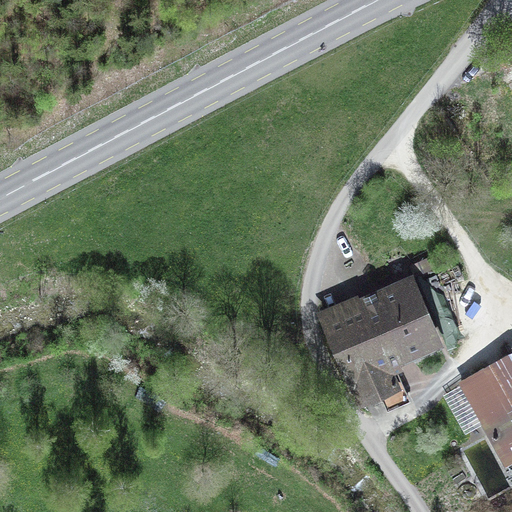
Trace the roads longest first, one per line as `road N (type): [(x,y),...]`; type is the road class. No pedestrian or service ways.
road 1 (residential): [(495,0),(329,225),(312,265),(306,322),(330,401),(415,511)]
road 2 (primary): [(376,0),(0,198)]
